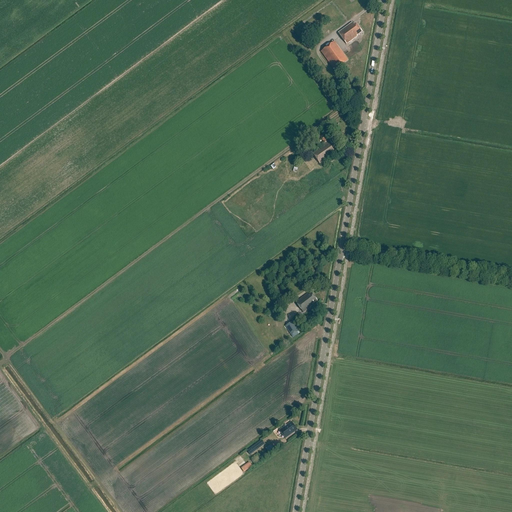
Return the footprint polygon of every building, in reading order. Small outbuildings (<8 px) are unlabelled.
[(362,32),(357,24),(356,23),(354,25),(353,23),(338,33),(347,44),(358,36),(357,36),(362,32)] [(335,41),(321,52),(334,70),(348,60),(335,41)] [(321,165),(340,152),(333,141),(329,143),(325,138),(322,140),(325,144),(312,152),(321,165)] [(309,293),(296,302),(303,313),(310,308),(310,307),(313,305),(312,304),(317,301),(311,293),(310,294),(309,293)] [(293,322),(286,326),(291,335),(298,331),(293,322)] [(297,430),(291,422),(279,430),(285,438),(297,430)] [(265,445),(262,440),(247,451),(250,455),(265,445)] [(244,473),(252,467),(249,463),(241,469),(244,473)]
